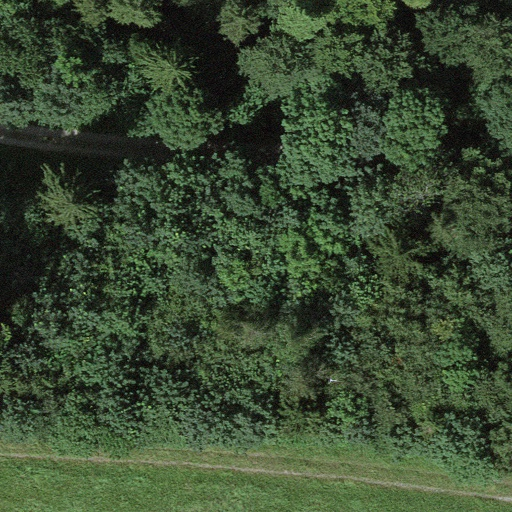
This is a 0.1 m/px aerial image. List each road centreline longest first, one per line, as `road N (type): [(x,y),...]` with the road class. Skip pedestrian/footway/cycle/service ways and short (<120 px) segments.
road 1 (track): [(0,446),(511,501)]
road 2 (track): [(511,164),(200,154),(0,134)]
